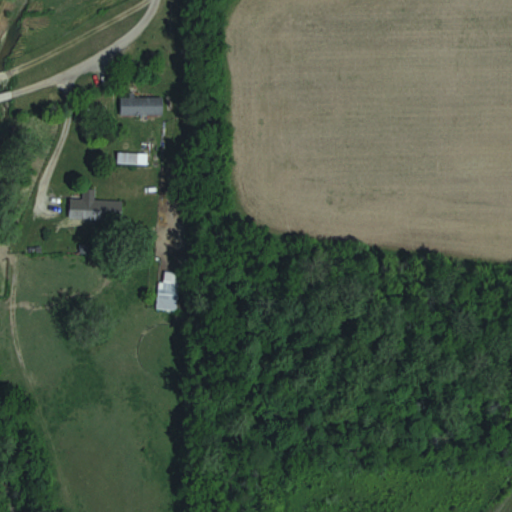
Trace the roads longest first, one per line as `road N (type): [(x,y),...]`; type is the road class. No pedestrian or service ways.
road 1 (residential): [(62,73),(69,113),(14,248),(13,284),(16,338),(68,511)]
road 2 (residential): [(155,0),(136,29),(62,73),(0,92)]
